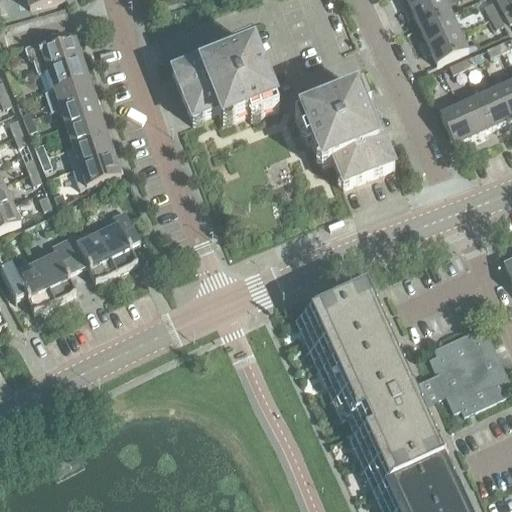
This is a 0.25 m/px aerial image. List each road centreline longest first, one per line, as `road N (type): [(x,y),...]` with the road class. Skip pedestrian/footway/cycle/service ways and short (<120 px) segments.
road 1 (residential): [(226,314),(169,172),(120,13)]
road 2 (tertiary): [(0,423),(226,314)]
road 3 (tertiary): [(226,314),(455,220)]
road 4 (residential): [(455,220),(363,0)]
road 5 (residential): [(455,220),(511,334)]
road 6 (residential): [(0,46),(120,13)]
